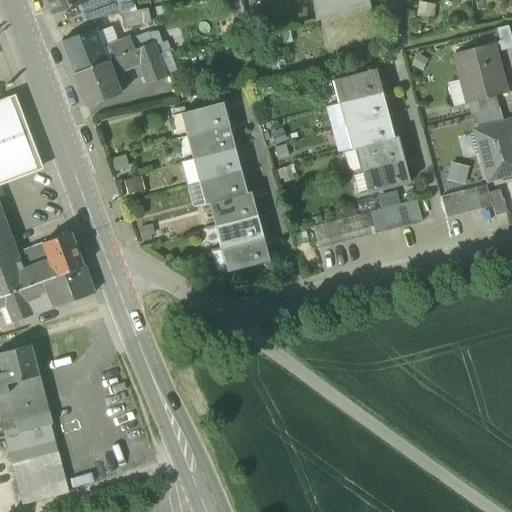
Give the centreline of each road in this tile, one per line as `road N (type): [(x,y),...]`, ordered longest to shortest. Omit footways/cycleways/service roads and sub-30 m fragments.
road 1 (unclassified): [(496,511),(233,324)]
road 2 (secondary): [(202,502),(94,227)]
road 3 (residential): [(233,324),(511,246)]
road 4 (secondary): [(94,227),(8,0)]
road 5 (residential): [(233,324),(94,227)]
